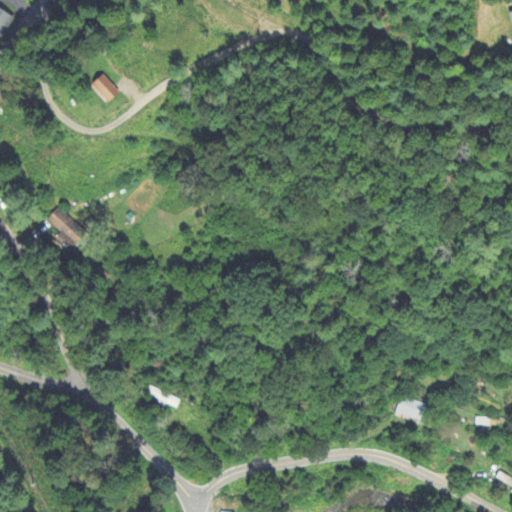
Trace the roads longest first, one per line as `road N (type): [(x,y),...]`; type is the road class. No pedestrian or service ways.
road 1 (residential): [(44,0),(48,97),(91,132),(275,30),(342,88),(398,118),(465,123),(511,113)]
road 2 (tertiary): [(193,503),(82,387),(29,262),(0,223)]
road 3 (tertiary): [(496,511),(400,464),(333,455)]
road 4 (tertiary): [(333,455),(243,470),(193,503)]
